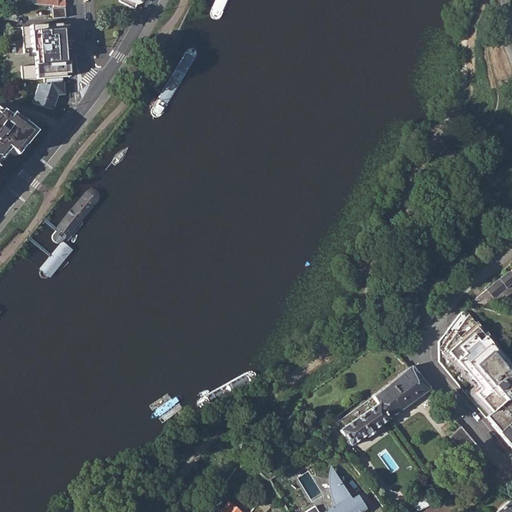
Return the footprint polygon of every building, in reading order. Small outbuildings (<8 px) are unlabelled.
[(52,8),(52,19),(65,18),(64,7),(53,8),(52,8)] [(37,26),(38,46),(57,44),(60,44),(58,24),(37,26)] [(38,46),(36,46),(36,56),(37,72),(59,71),(57,44),(38,46)] [(159,111),(189,61),(190,59),(190,58),(191,55),(191,54),(190,51),(189,48),(188,48),(185,48),(183,49),(181,50),(179,52),(178,53),(177,55),(148,104),(147,106),(147,107),(146,108),(146,110),(146,112),(147,114),(148,116),(149,117),(150,117),(152,117),(154,117),(156,116),(157,114),(158,113),(159,112),(159,111)] [(32,103),(53,110),(57,95),(63,95),(63,83),(39,85),(32,103)] [(0,160),(7,152),(14,157),(33,133),(10,115),(7,118),(0,111),(0,160)] [(54,228),(52,231),(49,235),(49,238),(50,240),(51,242),(52,243),(55,244),(57,244),(59,243),(62,240),(94,202),(97,198),(98,196),(98,193),(97,190),(95,189),(92,188),(89,189),(86,190),(84,193),(68,211),(54,228)] [(49,255),(38,268),(48,277),(72,249),(62,241),(49,255)] [(471,298),(487,302),(495,296),(499,300),(511,291),(511,274),(508,272),(471,298)] [(0,327),(5,322),(6,321),(7,320),(7,319),(8,318),(8,317),(8,316),(8,315),(8,313),(7,312),(6,312),(5,311),(4,311),(2,311),(1,312),(0,312),(0,327)] [(438,362),(498,432),(511,420),(511,397),(510,395),(511,393),(511,372),(474,328),(475,327),(466,316),(462,321),(457,317),(438,342),(438,362)] [(409,367),(370,396),(375,402),(375,403),(387,419),(428,389),(409,367)] [(207,407),(248,384),(249,384),(251,383),(253,381),(253,379),(254,378),(254,377),(254,375),(253,374),(252,373),(251,372),(249,371),(247,371),(244,372),(242,373),(241,374),(201,395),(200,396),(199,397),(198,398),(196,399),(196,401),(195,403),(195,405),(195,406),(196,407),(198,409),(200,409),(202,409),(204,409),(205,408),(206,408),(207,407)] [(348,445),(363,435),(364,436),(373,430),(372,429),(387,419),(375,403),(338,431),(348,445)] [(511,420),(498,432),(511,447),(511,420)] [(447,437),(465,457),(469,455),(478,448),(459,426),(447,437)] [(469,455),(476,464),(478,463),(486,457),(478,448),(469,455)] [(267,480),(271,486),(310,457),(306,451),(267,480)] [(342,511),(349,507),(352,511),(362,505),(355,493),(349,496),(329,464),(327,471),(327,480),(332,503),(318,511),(317,511),(312,503),(301,510),(301,511),(342,511)] [(218,511),(241,511),(227,501),(218,511)] [(511,511),(511,506),(508,502),(496,511),(511,511)]
